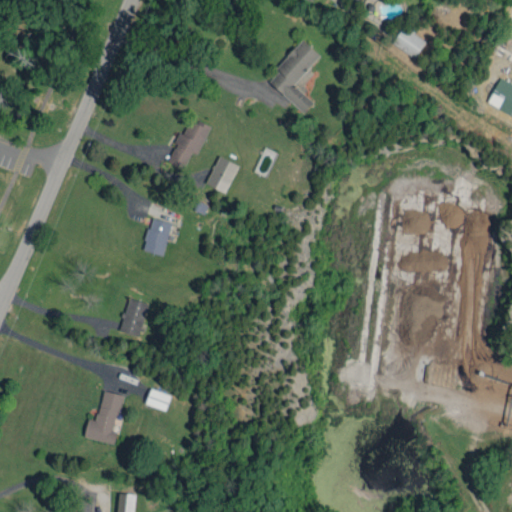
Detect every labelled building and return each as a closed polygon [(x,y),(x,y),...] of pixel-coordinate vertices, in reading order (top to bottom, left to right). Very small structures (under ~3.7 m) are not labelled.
[(264,79),(298,110),(308,99),(288,81),(314,53),(297,37),(270,66),(273,69),(264,79)] [(482,100),(511,115),(511,83),(495,75),(482,100)] [(205,123),(185,114),(178,131),(173,129),(169,139),(171,140),(162,159),(178,167),(186,149),(192,151),(205,123)] [(201,179),(220,188),(233,160),(214,151),(201,179)] [(137,245),(157,251),(166,218),(146,213),(137,245)] [(141,298),(122,294),(115,328),(134,332),(141,298)] [(161,406),(165,390),(144,384),(140,400),(161,406)] [(109,439),(112,426),(109,425),(116,390),(98,386),(91,416),(82,415),(78,433),(109,439)] [(128,511),(129,489),(113,489),(112,511),(128,511)]
